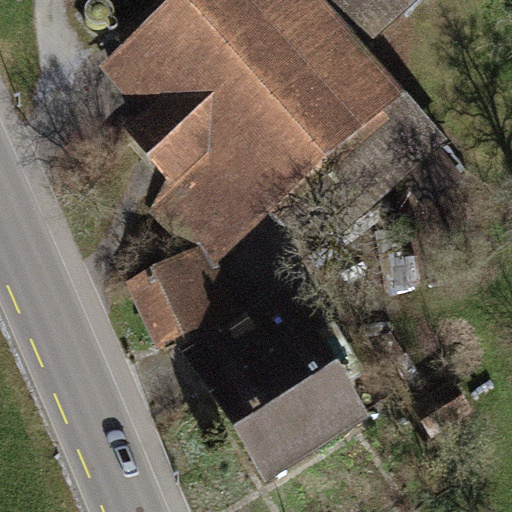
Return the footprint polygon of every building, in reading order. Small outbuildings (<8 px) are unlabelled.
[(425,0),(184,0),(95,79),(238,253),(415,111),(365,48),(425,0)] [(461,186),(443,161),(404,190),(422,215),(461,186)] [(201,248),(116,286),(151,362),(235,324),(201,248)] [(235,324),(175,359),(237,466),(257,499),(352,436),(364,428),(266,302),(235,324)] [(446,390),(408,414),(423,440),(463,417),(446,390)]
